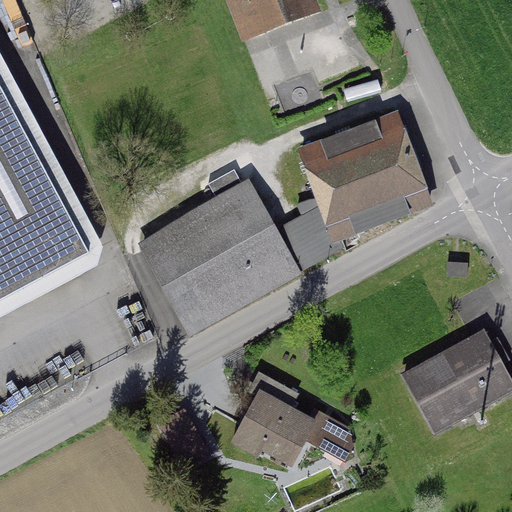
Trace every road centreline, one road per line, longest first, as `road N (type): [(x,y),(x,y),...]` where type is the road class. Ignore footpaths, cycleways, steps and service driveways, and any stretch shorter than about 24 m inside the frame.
road 1 (residential): [(484,192),(0,460)]
road 2 (residential): [(484,192),(393,0)]
